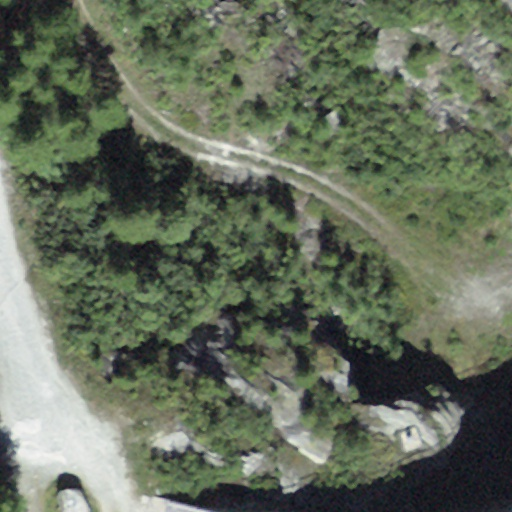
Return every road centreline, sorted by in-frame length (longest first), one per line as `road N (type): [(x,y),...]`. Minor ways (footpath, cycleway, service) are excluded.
road 1 (track): [(511,297),(457,298),(356,207),(286,174),(223,170),(171,151),(103,83),(62,0)]
road 2 (track): [(16,409),(68,443),(105,511)]
